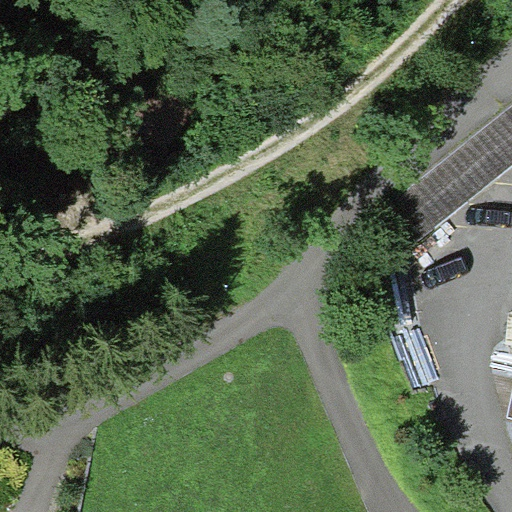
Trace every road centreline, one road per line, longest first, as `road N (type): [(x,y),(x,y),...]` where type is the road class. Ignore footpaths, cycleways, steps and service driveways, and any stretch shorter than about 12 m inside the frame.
road 1 (track): [(0,275),(127,225),(297,135),(377,75),(450,0)]
road 2 (unknown): [(511,275),(469,357),(471,407),(490,459),(511,487)]
